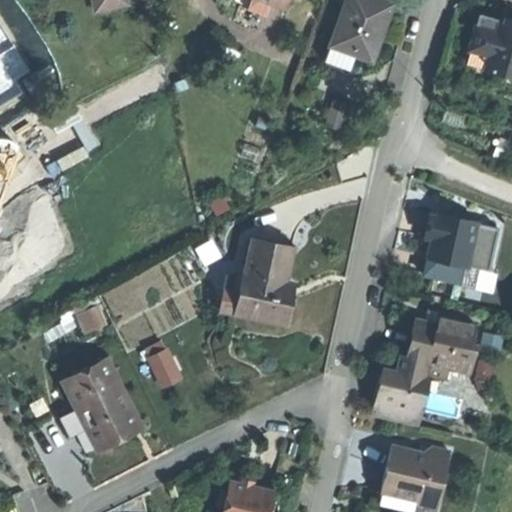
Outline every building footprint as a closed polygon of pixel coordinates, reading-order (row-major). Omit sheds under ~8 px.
[(110,14),(131,8),(128,0),(47,0),(48,1),(52,0),(91,0),(95,17),(110,14)] [(269,19),(273,6),(254,0),(250,13),(269,19)] [(253,0),(254,0),(273,6),(284,10),(287,0),(253,0)] [(347,0),(330,45),(356,55),(370,61),(393,4),(382,0),(347,0)] [(511,26),(498,23),(496,33),(475,27),(469,49),(489,55),(485,69),(511,76),(511,26)] [(350,70),(356,55),(330,45),(324,60),(350,70)] [(465,63),(485,69),(489,55),(469,49),(465,63)] [(431,239),(423,274),(484,288),(488,271),(489,271),(499,228),(476,223),(437,214),(436,217),(432,216),(430,224),(427,238),(431,239)] [(293,278),(286,277),(293,242),(253,234),(246,269),(239,268),(232,307),(286,317),(290,294),(293,278)] [(77,312),(82,329),(104,322),(99,305),(77,312)] [(421,392),(425,374),(445,379),(447,369),(469,374),(475,345),(472,345),(476,325),(459,321),(460,317),(438,312),(436,323),(414,318),(410,338),(406,357),(400,355),(396,372),(382,368),(371,416),(412,425),(416,409),(421,392)] [(165,351),(149,359),(162,386),(179,377),(165,351)] [(64,384),(96,451),(117,440),(140,429),(107,363),(64,384)] [(415,511),(435,511),(449,451),(430,447),(428,454),(390,445),(384,469),(379,493),(418,502),(415,511)] [(240,484),(252,487),(253,482),(247,480),(241,479),(240,484)] [(267,511),(272,492),(252,487),(240,484),(230,482),(222,511),(267,511)]
